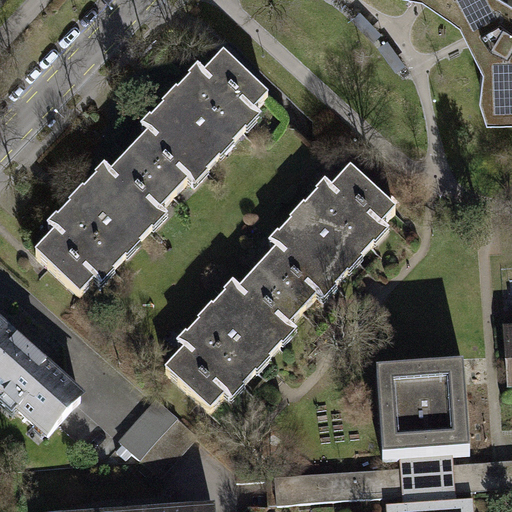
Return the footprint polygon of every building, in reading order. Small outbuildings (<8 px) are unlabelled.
[(448,0),(461,8),(463,12),(473,7),(478,0),(448,0)] [(511,0),(478,0),(473,7),(463,12),(476,39),(484,55),(480,82),(487,106),(511,104),(511,0)] [(374,43),(382,34),(361,13),(353,22),(374,43)] [(407,67),(388,42),(379,48),(398,74),(407,67)] [(157,129),(130,157),(174,199),(201,171),(207,176),(219,163),(214,158),(227,143),(233,148),(246,135),(240,130),(268,101),(224,59),(196,88),(191,83),(178,96),(183,101),(169,116),(164,111),(152,124),(157,129)] [(147,228),(174,199),(130,157),(102,186),(97,181),(84,194),(90,199),(76,214),(71,209),(58,222),(63,227),(35,256),(80,298),(108,269),(113,275),(126,261),(120,256),(134,241),(140,247),(152,234),(147,228)] [(285,244),(258,274),(303,315),(330,286),(335,291),(348,278),(342,273),(356,258),(362,263),(374,250),(368,244),(396,214),(351,173),(323,203),(318,198),(305,211),(311,216),(297,231),(292,226),(280,239),(285,244)] [(276,344),(303,315),(258,274),(231,303),(226,298),(213,311),(219,316),(205,331),(200,326),(187,340),(193,345),(165,374),(211,416),(238,386),(244,391),(256,378),(250,372),(264,358),(270,363),(282,349),(276,344)] [(14,375),(31,356),(0,328),(0,378),(8,369),(14,375)] [(8,369),(0,378),(0,395),(48,439),(82,402),(31,356),(14,375),(8,369)] [(456,496),(475,494),(473,466),(454,468),(453,459),(470,457),(464,371),(377,377),(383,464),(400,463),(401,472),(275,481),(277,509),(403,500),(403,508),(386,510),(386,511),(474,511),(473,503),(456,505),(456,496)] [(121,445),(141,463),(179,421),(158,403),(121,445)] [(198,439),(179,421),(141,463),(160,481),(198,439)] [(511,463),(473,466),(475,494),(511,491),(511,463)]
